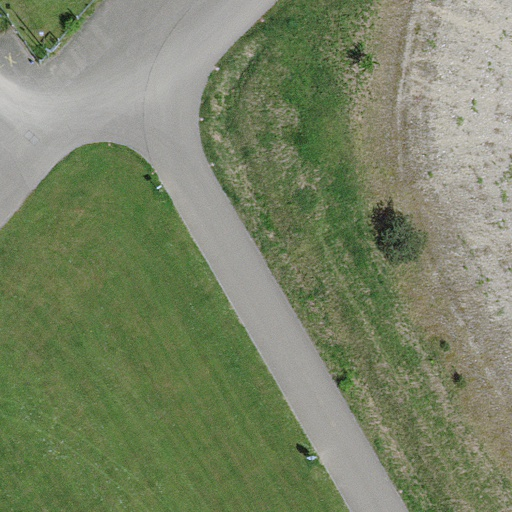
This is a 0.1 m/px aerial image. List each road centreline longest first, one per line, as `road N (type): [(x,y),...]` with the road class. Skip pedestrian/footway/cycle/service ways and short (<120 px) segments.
road 1 (unclassified): [(378,511),(121,66)]
road 2 (residential): [(0,199),(121,66)]
road 3 (residential): [(121,66),(242,10),(248,0)]
